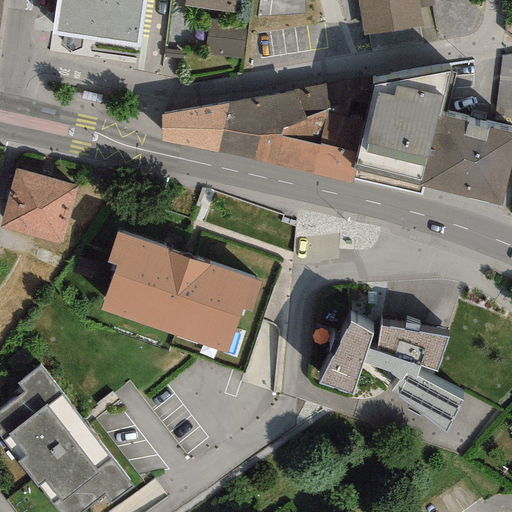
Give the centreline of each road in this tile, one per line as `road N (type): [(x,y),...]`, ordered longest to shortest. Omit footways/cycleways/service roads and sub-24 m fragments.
road 1 (primary): [(7,120),(511,248)]
road 2 (residential): [(16,54),(201,95),(404,54),(492,48)]
